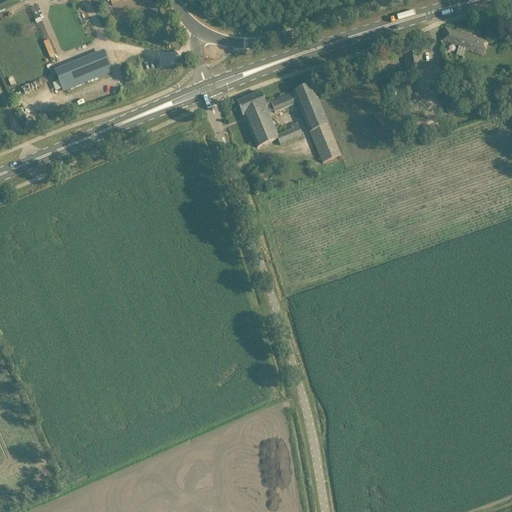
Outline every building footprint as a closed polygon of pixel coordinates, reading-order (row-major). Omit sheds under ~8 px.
[(465,51),(483,57),(484,53),(487,43),(471,38),(472,36),(445,29),(442,39),(441,42),(459,47),(465,49),(465,51)] [(67,69),(56,73),(64,92),(75,87),(111,72),(104,54),(67,69)] [(420,54),(403,56),(405,72),(422,70),(420,54)] [(261,93),(250,97),(237,103),(243,117),(244,117),(257,149),(278,140),(280,146),(303,136),(299,127),(298,128),(288,132),(278,136),(268,113),(273,110),(275,114),(297,104),(322,164),(341,156),(311,85),(293,93),(293,94),(266,105),(261,93)] [(462,89),(443,93),(446,108),(457,105),(456,100),(464,98),(462,89)] [(429,133),(412,138),(414,143),(431,137),(429,133)]
